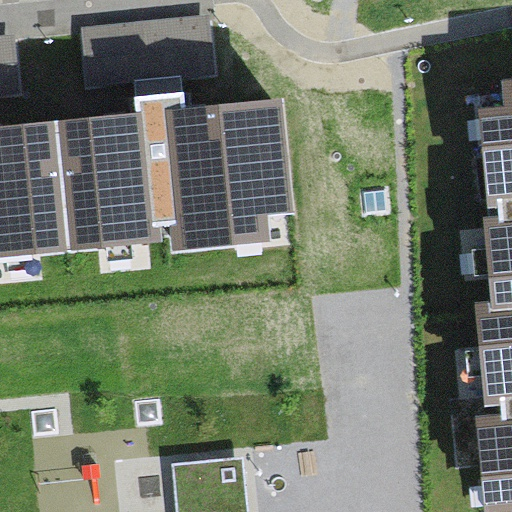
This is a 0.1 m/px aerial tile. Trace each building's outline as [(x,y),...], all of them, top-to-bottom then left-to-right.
[(86,27),(88,84),(219,78),(216,21),(86,27)] [(0,42),(0,93),(19,92),(18,42),(0,42)] [(496,421),(483,422),(491,505),(511,503),(511,81),(505,82),(511,134),(486,136),(503,307),(485,309),(496,421)] [(0,249),(180,231),(182,250),(257,242),(254,215),(291,211),(280,102),(0,131),(0,249)] [(245,511),(240,456),(179,462),(183,511),(245,511)]
